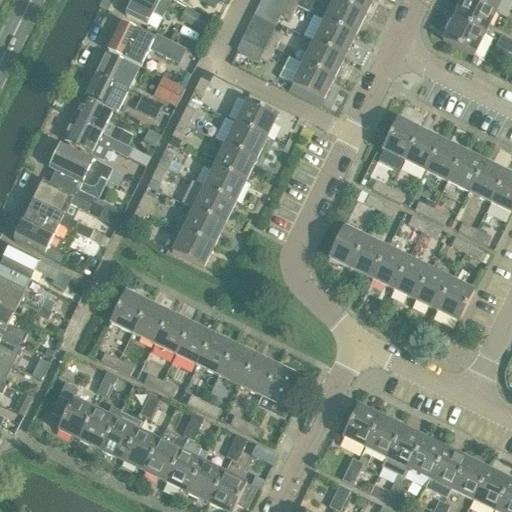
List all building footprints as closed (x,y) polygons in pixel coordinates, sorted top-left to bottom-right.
[(161,21),(170,2),(165,0),(133,0),(125,17),(147,27),(152,16),(161,21)] [(214,12),(219,2),(214,0),(191,0),(214,12)] [(280,0),(262,0),(261,3),(283,14),(288,4),(280,0)] [(289,0),(288,4),(297,9),(297,8),(300,0),(289,0)] [(356,38),(367,16),(335,0),(324,22),(356,38)] [(367,16),(374,0),(334,0),(335,0),(367,16)] [(485,36),(496,14),(466,0),(463,0),(453,20),(485,36)] [(466,0),(496,14),(502,0),(466,0)] [(261,3),(256,14),(277,25),(281,18),(283,14),(261,3)] [(283,14),(281,18),(290,23),(297,9),(288,4),(283,14)] [(201,33),(207,21),(187,10),(181,22),(201,33)] [(256,14),(252,20),(274,31),(277,25),(256,14)] [(252,20),(247,31),(269,42),(273,33),(274,31),(252,20)] [(474,58),(485,36),(453,20),(442,42),(474,58)] [(345,59),(356,38),(324,22),(314,43),(345,59)] [(121,24),(107,53),(140,69),(149,51),(178,66),(185,52),(156,37),(154,41),(121,24)] [(247,31),(242,41),(264,52),(266,47),(269,42),(247,31)] [(269,42),(266,47),(275,51),(282,37),(273,33),(269,42)] [(506,54),(511,42),(501,37),(495,48),(506,54)] [(242,41),(236,53),(258,64),(259,61),(264,52),(242,41)] [(335,81),(345,59),(314,43),(303,65),(335,81)] [(264,52),(259,61),(268,66),(275,51),(266,47),(264,52)] [(105,56),(95,78),(127,93),(138,72),(105,56)] [(324,103),(335,81),(303,65),(292,87),(324,103)] [(204,73),(201,80),(210,84),(213,77),(204,73)] [(117,113),(127,93),(95,78),(85,97),(117,113)] [(203,99),(210,84),(201,80),(194,95),(203,99)] [(177,87),(169,105),(175,108),(183,90),(177,87)] [(83,101),(73,122),(108,140),(114,129),(106,125),(111,115),(83,101)] [(161,111),(141,101),(136,112),(156,122),(161,111)] [(267,140),(278,118),(246,102),(236,124),(267,140)] [(188,128),(195,114),(186,110),(179,124),(188,128)] [(403,163),(418,131),(397,121),(381,153),(403,163)] [(112,141),(108,140),(73,122),(63,142),(102,162),(108,150),(118,156),(127,160),(132,151),(127,149),(123,147),(112,141)] [(181,143),(188,128),(179,124),(172,138),(181,143)] [(257,162),(267,140),(236,124),(225,146),(257,162)] [(123,147),(127,149),(132,137),(117,130),(112,141),(123,147)] [(425,174),(440,142),(418,131),(403,163),(425,174)] [(446,185),(462,153),(440,142),(425,174),(446,185)] [(247,182),(257,162),(225,146),(215,167),(247,182)] [(123,178),(60,147),(49,170),(81,185),(82,186),(83,186),(89,189),(93,189),(96,186),(100,180),(104,182),(108,183),(118,188),(123,178)] [(167,172),(174,157),(165,153),(158,167),(167,172)] [(468,195),(484,163),(462,153),(446,185),(468,195)] [(490,206),(505,174),(484,163),(468,195),(490,206)] [(160,186),(167,172),(158,167),(151,182),(160,186)] [(236,205),(247,182),(215,167),(204,189),(236,205)] [(511,216),(511,215),(511,176),(505,174),(490,206),(511,216)] [(386,199),(390,190),(376,183),(371,192),(386,199)] [(42,184),(33,203),(63,218),(73,223),(79,212),(97,221),(103,209),(92,204),(91,207),(86,205),(74,199),(42,184)] [(226,226),(236,205),(204,189),(194,210),(226,226)] [(400,206),(404,197),(390,190),(386,199),(400,206)] [(361,194),(357,203),(364,206),(369,197),(361,194)] [(146,215),(153,200),(144,196),(137,210),(146,215)] [(379,214),(383,204),(369,197),(364,206),(379,214)] [(33,203),(13,243),(58,265),(63,257),(48,249),(59,227),(88,241),(106,250),(110,242),(92,233),(93,232),(73,223),(63,218),(33,203)] [(393,221),(398,211),(383,204),(379,214),(393,221)] [(429,220),(433,211),(419,204),(415,213),(429,220)] [(139,229),(146,215),(137,210),(130,225),(139,229)] [(215,248),(226,226),(194,210),(183,232),(215,248)] [(443,227),(448,218),(433,211),(429,220),(443,227)] [(422,234),(426,225),(412,218),(408,227),(422,234)] [(436,241),(441,232),(426,225),(422,234),(436,241)] [(472,241),(477,232),(462,225),(458,234),(472,241)] [(350,272),(366,240),(344,229),(328,261),(350,272)] [(204,270),(215,248),(183,232),(172,254),(204,270)] [(487,248),(491,239),(477,232),(472,241),(487,248)] [(465,255),(470,246),(455,239),(451,248),(465,255)] [(372,282),(380,266),(387,250),(366,240),(350,272),(372,282)] [(480,262),(484,253),(470,246),(465,255),(480,262)] [(10,250),(1,268),(30,282),(34,273),(52,282),(50,286),(61,291),(67,278),(10,250)] [(394,293),(409,261),(387,250),(380,266),(372,282),(394,293)] [(415,304),(431,271),(409,261),(394,293),(415,304)] [(1,268),(0,269),(0,289),(41,309),(45,301),(25,291),(30,282),(1,268)] [(437,314),(452,282),(431,271),(415,304),(437,314)] [(459,325),(475,293),(452,282),(437,314),(459,325)] [(0,311),(13,317),(17,308),(48,324),(53,315),(41,309),(0,289),(0,311)] [(132,337),(148,305),(125,294),(110,326),(132,337)] [(154,347),(169,316),(148,305),(132,337),(154,347)] [(0,311),(0,333),(23,345),(28,335),(8,326),(13,317),(0,311)] [(175,358),(191,326),(169,316),(154,347),(175,358)] [(197,368),(212,337),(191,326),(175,358),(197,368)] [(54,328),(51,336),(61,341),(62,341),(65,334),(54,328)] [(218,379),(234,347),(212,337),(197,368),(218,379)] [(0,341),(0,363),(11,369),(20,351),(0,341)] [(239,389),(255,358),(234,347),(218,379),(239,389)] [(47,350),(44,356),(52,360),(55,354),(47,350)] [(115,371),(119,362),(105,355),(100,364),(115,371)] [(261,400),(277,368),(255,358),(239,389),(261,400)] [(31,378),(41,383),(49,366),(40,361),(31,378)] [(129,378),(134,369),(119,362),(115,371),(129,378)] [(0,363),(0,385),(3,387),(11,369),(0,363)] [(283,411),(299,379),(277,368),(261,400),(283,411)] [(112,390),(117,379),(107,374),(101,385),(112,390)] [(158,392),(162,383),(148,376),(144,385),(158,392)] [(172,400),(177,391),(162,383),(158,392),(172,400)] [(107,401),(112,390),(101,385),(96,396),(107,401)] [(24,388),(20,395),(22,396),(32,401),(38,389),(31,386),(24,388)] [(80,444),(95,412),(74,401),(78,393),(65,386),(51,416),(63,422),(57,433),(80,444)] [(155,412),(161,401),(150,395),(145,406),(155,412)] [(22,396),(13,414),(23,419),(32,401),(22,396)] [(201,414),(205,405),(191,398),(187,407),(201,414)] [(215,421),(220,412),(205,405),(201,414),(215,421)] [(150,422),(155,412),(145,406),(139,417),(150,422)] [(344,437),(342,440),(364,451),(380,419),(358,408),(344,437)] [(101,454),(120,416),(109,410),(106,417),(95,412),(80,444),(101,454)] [(123,465),(138,433),(142,426),(120,416),(101,454),(123,465)] [(199,432),(204,422),(193,416),(188,427),(199,432)] [(244,435),(249,426),(234,419),(230,428),(244,435)] [(380,419),(364,451),(385,461),(386,461),(402,429),(380,419)] [(259,442),(263,433),(249,426),(244,435),(259,442)] [(193,443),(199,432),(188,427),(182,438),(193,443)] [(385,461),(381,470),(398,478),(395,483),(400,485),(403,480),(407,471),(408,472),(424,440),(402,429),(386,461),(385,461)] [(144,475),(160,443),(138,433),(123,465),(144,475)] [(337,434),(333,441),(340,445),(342,440),(344,437),(337,434)] [(242,454),(247,443),(236,438),(231,449),(242,454)] [(424,440),(408,472),(429,482),(445,451),(424,440)] [(166,486),(182,454),(160,443),(144,475),(166,486)] [(187,496),(203,464),(207,457),(185,447),(182,454),(166,486),(187,496)] [(237,464),(242,454),(231,449),(226,459),(237,464)] [(429,482),(424,491),(445,502),(450,492),(451,493),(467,461),(445,451),(429,482)] [(272,455),(266,466),(272,469),(277,458),(272,455)] [(467,461),(451,493),(472,503),(488,472),(467,461)] [(358,477),(363,467),(352,462),(347,472),(358,477)] [(209,507),(225,475),(203,464),(187,496),(209,507)] [(352,488),(358,477),(347,472),(342,483),(352,488)] [(488,472),(472,503),(489,511),(494,511),(510,482),(488,472)] [(244,511),(247,511),(257,491),(249,487),(247,486),(225,475),(209,507),(219,511),(233,511),(236,508),(244,511)] [(255,477),(249,487),(257,491),(260,493),(265,482),(255,477)] [(511,511),(511,483),(510,482),(494,511),(511,511)] [(395,483),(390,492),(401,498),(406,488),(400,485),(395,483)] [(345,504),(350,494),(339,489),(334,498),(345,504)] [(390,492),(385,504),(396,509),(401,498),(390,492)] [(332,511),(340,511),(345,504),(334,498),(329,510),(332,511)]
